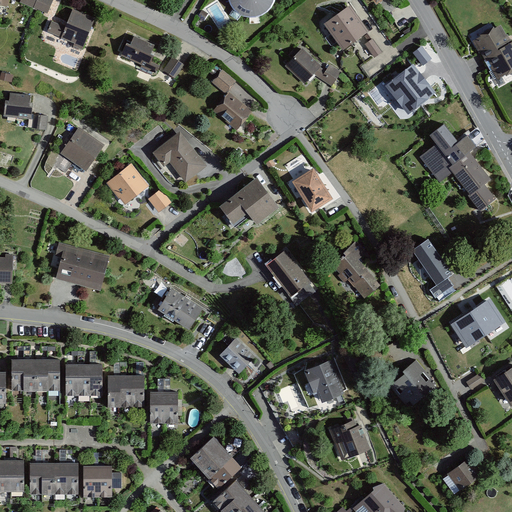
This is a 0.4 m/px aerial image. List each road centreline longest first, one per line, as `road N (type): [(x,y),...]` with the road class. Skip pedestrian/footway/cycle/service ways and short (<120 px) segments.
road 1 (residential): [(298,126),(343,181),(484,451)]
road 2 (residential): [(0,312),(160,346),(235,400)]
road 3 (residential): [(124,0),(232,56),(298,126)]
road 4 (residential): [(145,244),(298,126)]
road 5 (residential): [(504,153),(417,0)]
road 6 (residential): [(0,441),(124,444),(144,477)]
road 7 (residential): [(0,176),(145,244)]
road 8 (residential): [(235,400),(299,511)]
